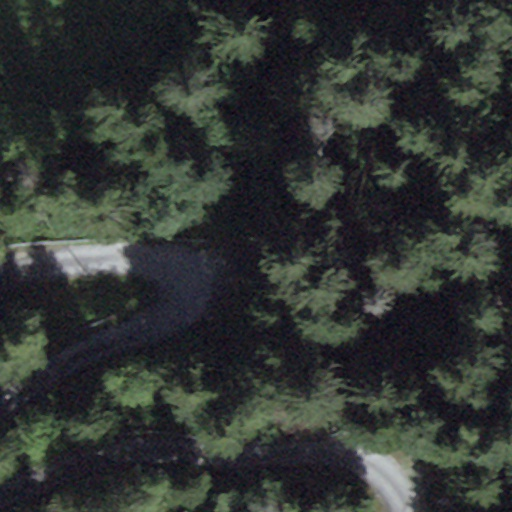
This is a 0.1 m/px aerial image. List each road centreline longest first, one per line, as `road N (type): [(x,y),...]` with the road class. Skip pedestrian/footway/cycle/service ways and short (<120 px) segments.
road 1 (track): [(0,495),(129,452),(252,458),(316,447),(361,454),(381,467),(405,511)]
road 2 (track): [(0,270),(108,258),(163,271),(179,288),(162,322),(76,359),(0,416)]
